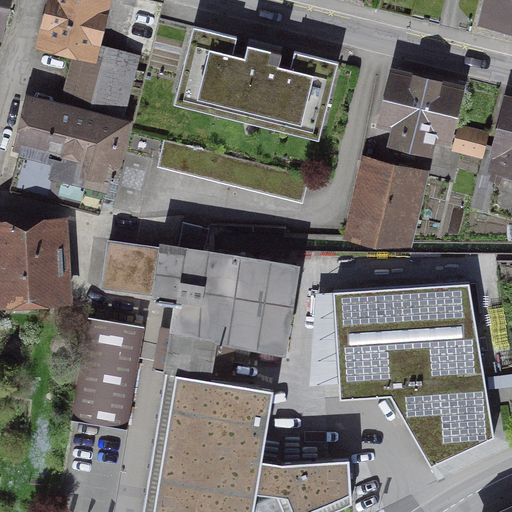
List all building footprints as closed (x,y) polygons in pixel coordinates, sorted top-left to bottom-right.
[(89,50),(91,44),(101,2),(90,0),(54,0),(45,39),(78,47),(89,50)] [(511,0),(492,0),(488,17),(511,22),(511,0)] [(193,26),(177,90),(213,99),(210,112),(219,114),(222,101),(252,108),(249,122),(282,130),(285,117),(321,126),(337,62),(294,51),(290,67),(278,64),(281,52),(247,43),(244,56),(232,53),(236,36),(193,26)] [(89,50),(78,47),(64,99),(120,113),(134,54),(91,44),(89,50)] [(396,76),(385,120),(398,123),(394,139),(431,148),(434,132),(444,134),(455,90),(396,76)] [(22,143),(10,190),(99,213),(122,126),(30,102),(19,142),(22,143)] [(491,210),(511,214),(511,104),(508,104),(497,148),(486,145),(470,208),(490,213),(491,210)] [(458,125),(452,147),(482,155),(487,133),(458,125)] [(158,161),(303,198),(309,175),(164,139),(158,161)] [(365,161),(348,234),(378,239),(407,239),(423,174),(365,161)] [(102,284),(177,295),(165,368),(226,378),(229,359),(246,362),(250,344),(282,350),(296,265),(204,250),(209,228),(182,221),(178,246),(159,243),(158,247),(109,239),(102,284)] [(0,227),(0,297),(62,294),(58,224),(0,227)] [(469,281),(333,290),(339,397),(389,394),(430,465),(494,435),(469,281)] [(88,316),(71,417),(126,427),(143,325),(88,316)] [(226,380),(226,378),(165,368),(141,511),(252,511),(256,489),(276,493),(283,511),(325,511),(351,501),(348,456),(281,460),(261,457),(273,387),(226,380)]
